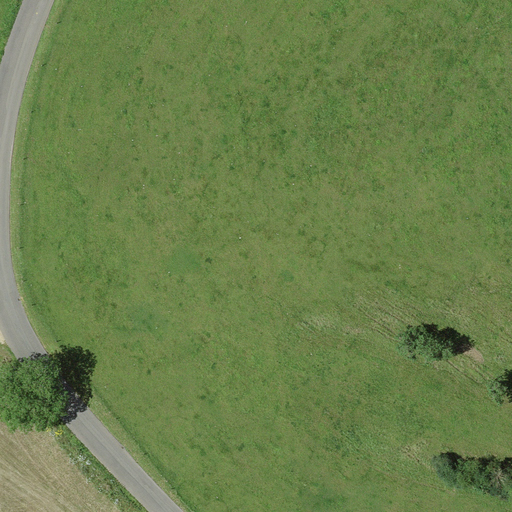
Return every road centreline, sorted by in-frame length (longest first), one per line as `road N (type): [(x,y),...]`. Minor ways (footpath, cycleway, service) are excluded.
road 1 (tertiary): [(171,511),(42,369),(9,309),(0,273)]
road 2 (tertiary): [(0,164),(21,57),(44,0)]
